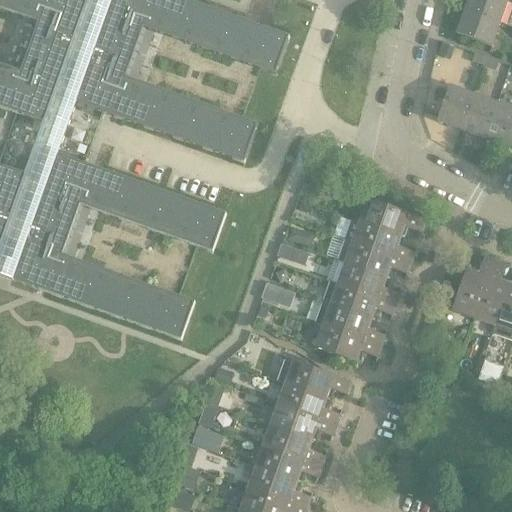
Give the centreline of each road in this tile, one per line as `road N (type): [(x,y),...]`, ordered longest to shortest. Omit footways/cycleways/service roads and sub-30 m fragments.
road 1 (residential): [(511,213),(390,152),(421,0)]
road 2 (residential): [(360,511),(339,504),(377,400)]
